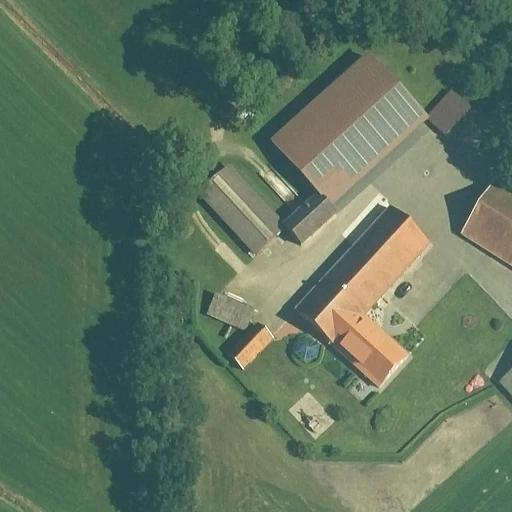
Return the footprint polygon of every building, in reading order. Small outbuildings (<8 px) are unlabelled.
[(377,54),(278,142),(324,193),(335,206),(434,117),(431,115),(377,54)] [(474,108),(455,90),(431,115),(434,117),(450,133),(474,108)] [(237,166),(206,195),(260,256),(292,227),(289,224),(237,166)] [(511,191),(498,183),(465,234),(511,263),(511,191)] [(292,227),(306,242),(340,211),(335,206),(324,193),(289,224),(292,227)] [(394,207),(300,311),(385,387),(412,357),(367,317),(434,243),(394,207)] [(255,308),(222,293),(213,313),(246,328),(255,308)] [(261,324),(232,355),(249,370),(277,340),(261,324)]
